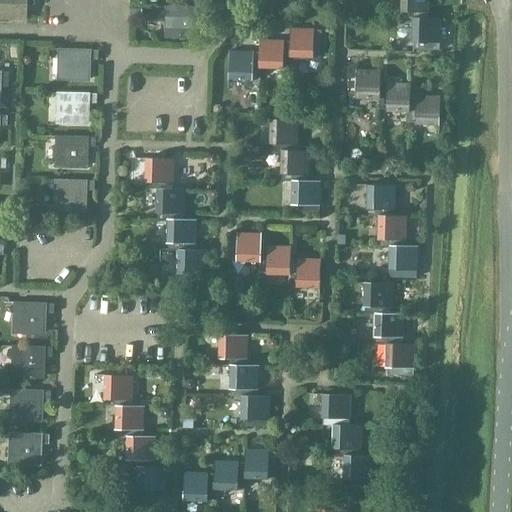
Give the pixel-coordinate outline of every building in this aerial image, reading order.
[(0,0),(0,18),(26,19),(26,0),(0,0)] [(427,0),(399,0),(399,19),(411,19),(411,18),(427,19),(427,0)] [(194,18),(203,18),(203,9),(165,8),(164,37),(194,37),(194,18)] [(439,18),(427,19),(411,18),(411,19),(411,50),(438,50),(439,18)] [(288,28),(288,40),(288,57),(290,58),(311,59),(311,57),(319,58),(320,30),(314,30),(314,29),(288,28)] [(288,57),(288,40),(259,38),(258,52),(259,52),(258,68),(259,69),(282,70),(282,69),(289,69),(290,58),(288,57)] [(86,61),(95,61),(95,51),(58,50),(57,80),(86,81),(86,61)] [(258,68),(259,52),(258,52),(228,50),(227,79),(252,80),(252,79),(259,79),(259,69),(258,68)] [(378,99),(378,83),(379,70),(355,69),(354,70),(348,70),(347,97),(353,97),(353,98),(378,99)] [(408,84),(378,83),(378,99),(377,110),(383,110),(383,112),(407,112),(408,95),(408,84)] [(94,105),(94,94),(57,93),(56,123),(84,124),(85,105),(94,105)] [(438,96),(408,95),(407,112),(407,124),(413,124),(413,125),(437,126),(438,96)] [(269,151),(279,152),(280,151),(295,152),(295,150),(297,121),(268,120),(267,144),(269,144),(269,151)] [(93,148),(93,137),(56,136),(55,168),(84,169),(84,148),(93,148)] [(308,151),(295,150),(295,152),(280,151),(279,152),(278,175),(280,175),(280,182),(291,182),(307,183),(306,182),(308,151)] [(144,189),(155,190),(155,189),(172,189),(172,188),(173,159),(144,158),(143,183),(145,183),(144,189)] [(92,191),(92,181),(54,180),(53,210),(83,211),(83,191),(92,191)] [(320,182),(306,182),(307,183),(291,182),(290,205),(291,206),(291,212),(317,213),(317,208),(319,208),(320,182)] [(365,217),(376,217),(376,215),(393,215),(394,186),(365,185),(364,210),(365,210),(365,217)] [(183,189),(172,188),(172,189),(155,189),(155,190),(154,214),(155,214),(155,221),(166,221),(166,220),(182,221),(182,219),(183,189)] [(406,216),(393,215),(376,215),(376,217),(376,238),(377,238),(377,247),(387,247),(405,247),(404,246),(406,216)] [(195,220),(182,219),(182,221),(166,220),(166,221),(165,244),(166,244),(166,250),(176,250),(193,251),(193,250),(195,220)] [(259,262),(259,246),(259,234),(228,234),(228,260),(235,260),(235,262),(257,262),(259,262)] [(289,276),(289,259),(290,247),(259,246),(259,262),(257,262),(256,274),(263,274),(265,275),(287,276),(289,276)] [(417,246),(404,246),(405,247),(387,247),(386,268),(388,268),(387,277),(414,278),(414,271),(416,271),(417,246)] [(205,250),(193,250),(193,251),(176,250),(175,273),(176,273),(176,280),(203,281),(203,276),(204,276),(205,250)] [(318,259),(289,259),(289,276),(287,276),(286,287),(291,287),(293,288),(317,289),(318,259)] [(362,314),(373,315),(389,315),(389,314),(390,284),(361,283),(361,306),(362,307),(362,314)] [(51,314),(51,304),(13,303),(12,333),(41,334),(42,314),(51,314)] [(402,314),(389,314),(389,315),(373,315),(372,336),(374,336),(373,345),(384,345),(384,344),(401,345),(402,344),(402,314)] [(217,366),(227,367),(227,366),(244,366),(244,365),(245,336),(217,336),(216,359),(217,360),(217,366)] [(413,344),(402,344),(401,345),(384,344),(384,345),(383,367),(384,367),(384,375),(410,376),(410,369),(412,369),(413,344)] [(49,357),(50,348),(12,347),(10,376),(39,377),(40,357),(49,357)] [(256,365),(244,365),(244,366),(227,366),(227,367),(226,387),(228,388),(227,396),(238,397),(238,395),(255,397),(254,396),(256,365)] [(101,407),(112,408),(112,406),(130,407),(130,406),(131,377),(101,376),(101,399),(102,400),(101,407)] [(48,402),(48,392),(10,390),(9,420),(38,421),(38,401),(48,402)] [(267,396),(254,396),(255,397),(238,395),(238,397),(237,420),(238,421),(238,427),(264,428),(267,396)] [(320,426),(331,427),(331,425),(348,426),(348,425),(349,396),(320,395),(319,419),(320,419),(320,426)] [(141,407),(130,406),(130,407),(112,406),(112,408),(112,430),(113,430),(113,438),(124,438),(124,437),(141,437),(141,436),(141,407)] [(359,425),(348,425),(348,426),(331,425),(331,427),(330,448),(331,449),(331,456),(341,457),(341,455),(359,456),(358,455),(359,425)] [(46,444),(46,434),(9,433),(7,463),(36,464),(37,444),(46,444)] [(153,437),(141,436),(141,437),(124,437),(124,438),(123,459),(125,460),(125,468),(135,468),(135,466),(152,468),(152,466),(153,437)] [(241,448),(241,461),(242,461),(242,478),(264,479),(264,477),(271,477),(272,450),(265,450),(265,449),(241,448)] [(370,455),(358,455),(359,456),(341,455),(341,457),(340,479),(341,479),(341,487),(368,488),(368,481),(370,481),(370,455)] [(242,461),(241,461),(211,460),(210,472),(211,472),(211,490),(212,490),(234,491),(234,489),(242,490),(242,478),(242,461)] [(164,467),(152,466),(152,468),(135,466),(135,468),(135,491),(136,491),(136,498),(162,499),(162,494),(163,491),(164,467)] [(211,472),(210,472),(181,472),(180,501),(204,502),(204,500),(212,501),(212,490),(211,490),(211,472)]
